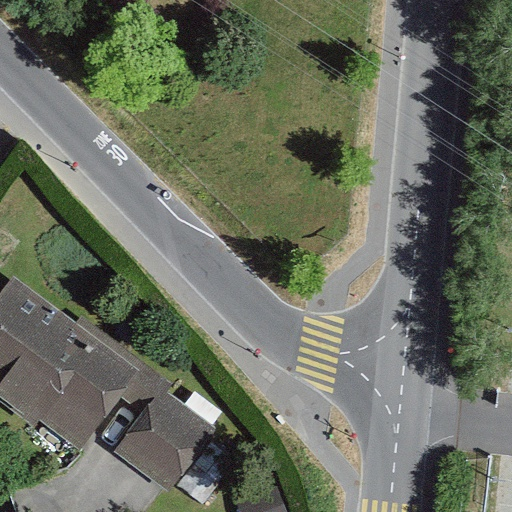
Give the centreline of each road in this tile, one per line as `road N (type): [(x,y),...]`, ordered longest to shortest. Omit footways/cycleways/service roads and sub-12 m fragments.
road 1 (residential): [(403,377),(263,323),(0,54)]
road 2 (unclassified): [(403,377),(440,0)]
road 3 (residential): [(388,511),(403,377)]
